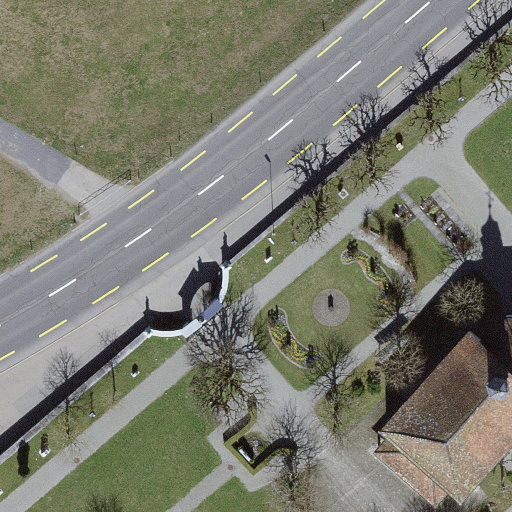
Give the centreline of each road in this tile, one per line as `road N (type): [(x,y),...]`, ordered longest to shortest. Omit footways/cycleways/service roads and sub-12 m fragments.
road 1 (tertiary): [(0,326),(220,177),(433,0)]
road 2 (track): [(0,140),(61,173),(138,238)]
